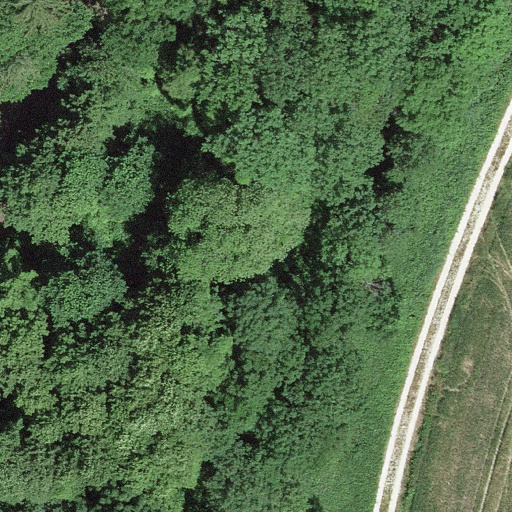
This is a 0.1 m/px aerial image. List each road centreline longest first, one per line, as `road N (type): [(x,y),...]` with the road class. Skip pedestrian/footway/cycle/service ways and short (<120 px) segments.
road 1 (track): [(511,136),(425,348),(387,511)]
road 2 (track): [(0,180),(73,0)]
